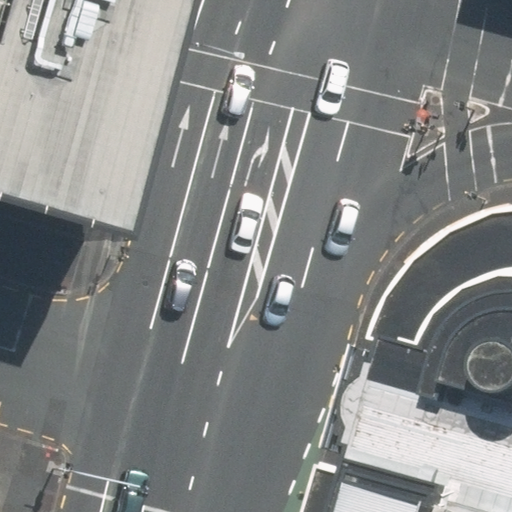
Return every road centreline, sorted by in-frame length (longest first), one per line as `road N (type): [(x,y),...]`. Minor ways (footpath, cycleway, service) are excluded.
road 1 (primary): [(319,5),(236,315)]
road 2 (primary): [(511,158),(461,169),(408,194),(236,315)]
road 3 (residential): [(0,346),(210,409)]
road 4 (secondary): [(319,5),(511,60)]
